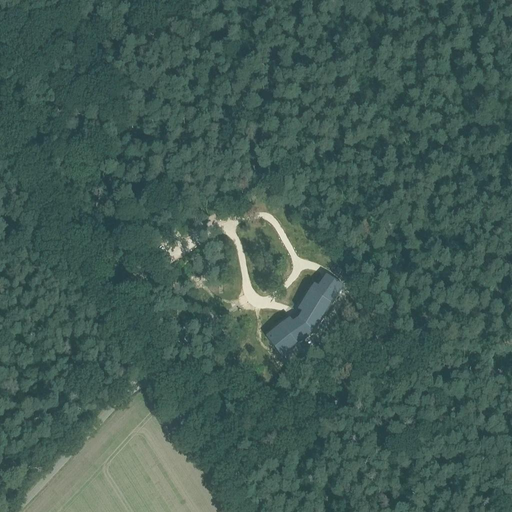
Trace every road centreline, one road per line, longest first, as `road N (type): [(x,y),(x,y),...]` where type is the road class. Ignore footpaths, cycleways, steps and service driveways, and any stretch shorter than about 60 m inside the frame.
road 1 (unclassified): [(150,370),(0,130)]
road 2 (unclassified): [(16,511),(150,370)]
road 3 (unclassified): [(242,511),(150,370)]
